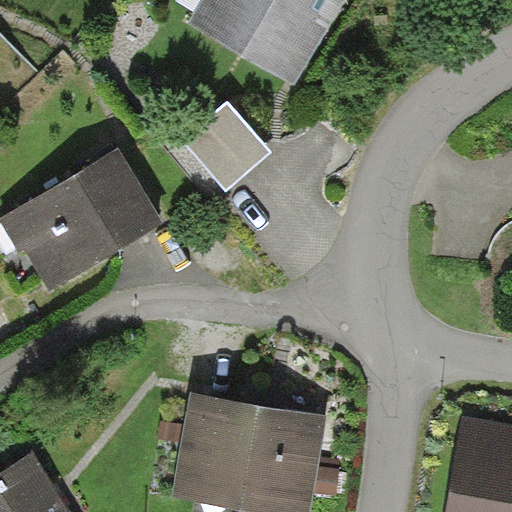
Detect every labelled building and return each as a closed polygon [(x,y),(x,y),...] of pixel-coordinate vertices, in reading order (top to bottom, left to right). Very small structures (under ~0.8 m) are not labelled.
[(204,0),(190,25),(294,86),(345,0),(204,0)] [(0,33),(0,106),(37,70),(0,33)] [(229,104),(184,142),(228,193),(273,155),(229,104)] [(118,152),(4,223),(50,296),(124,250),(164,225),(118,152)] [(251,407),(192,397),(175,502),(238,511),(311,511),(327,419),(251,407)] [(511,511),(511,427),(465,419),(448,511),(511,511)] [(35,454),(0,475),(0,511),(69,511),(59,495),(35,454)]
